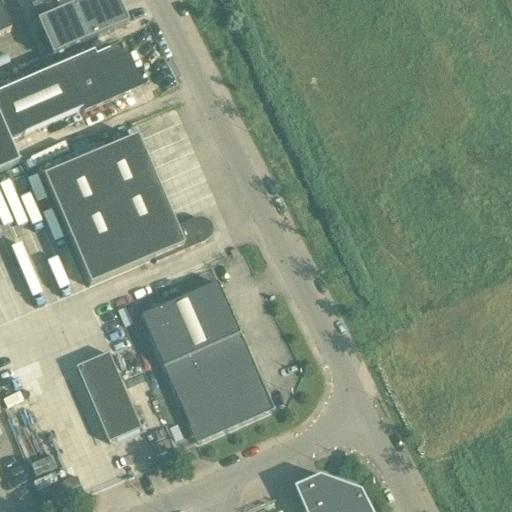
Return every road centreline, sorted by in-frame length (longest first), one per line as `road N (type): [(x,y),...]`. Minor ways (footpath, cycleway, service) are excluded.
road 1 (unclassified): [(361,421),(149,0)]
road 2 (unclassified): [(152,511),(361,421)]
